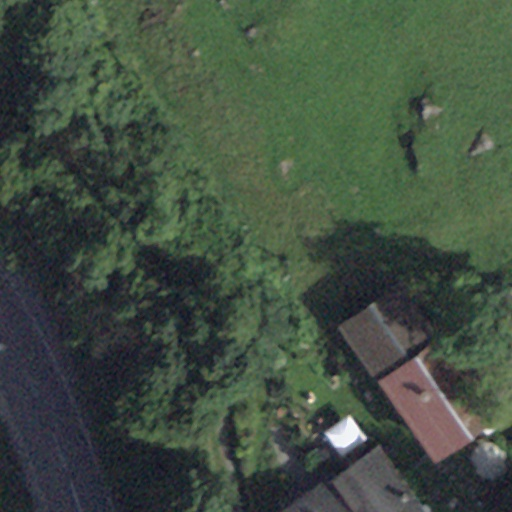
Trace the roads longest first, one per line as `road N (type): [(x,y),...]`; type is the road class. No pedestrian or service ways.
road 1 (secondary): [(0,338),(78,511)]
road 2 (track): [(234,511),(207,380)]
